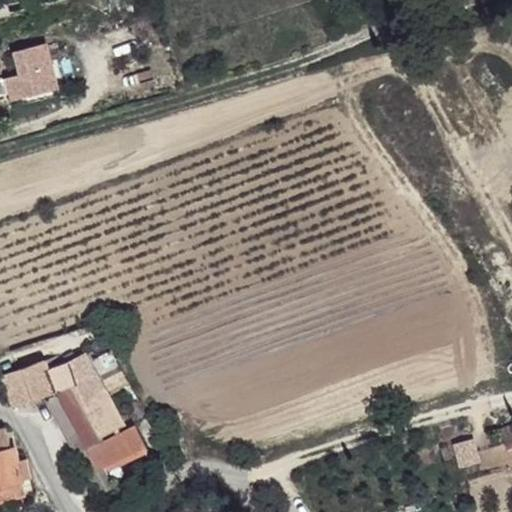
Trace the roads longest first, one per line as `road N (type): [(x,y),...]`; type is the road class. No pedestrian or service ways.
road 1 (unknown): [(90,508),(511,402)]
road 2 (unclassified): [(91,511),(35,421),(0,406)]
